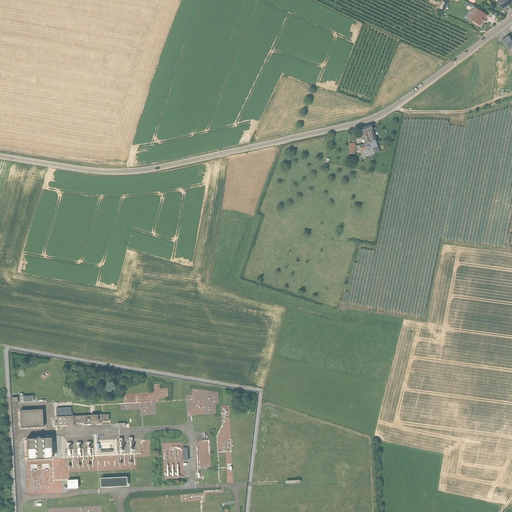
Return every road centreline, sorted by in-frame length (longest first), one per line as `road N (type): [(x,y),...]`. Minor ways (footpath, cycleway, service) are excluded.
road 1 (tertiary): [(0,156),(133,171),(359,123),(396,106),(511,19)]
road 2 (track): [(396,106),(461,112),(511,95)]
